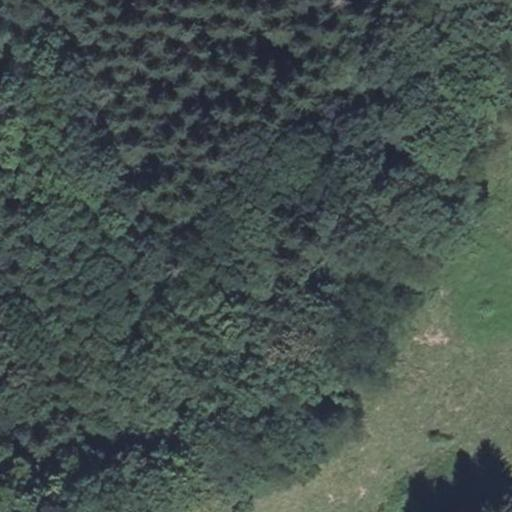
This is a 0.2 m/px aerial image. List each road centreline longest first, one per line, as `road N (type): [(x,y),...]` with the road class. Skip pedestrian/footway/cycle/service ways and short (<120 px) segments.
road 1 (track): [(135,511),(314,402),(404,231),(462,43),(464,0)]
road 2 (track): [(0,301),(12,336),(22,511)]
